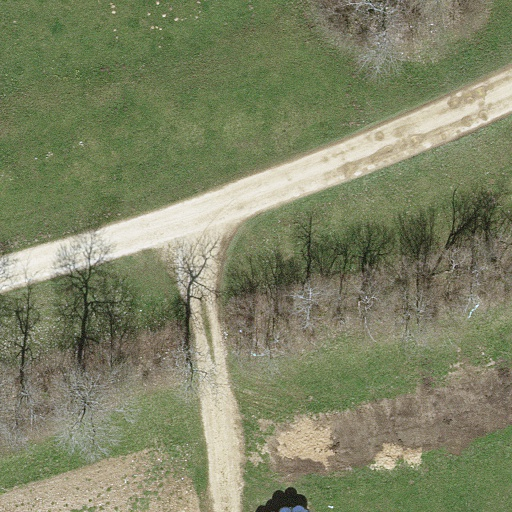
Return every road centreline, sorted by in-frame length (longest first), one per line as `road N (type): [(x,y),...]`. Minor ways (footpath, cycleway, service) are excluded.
road 1 (track): [(0,286),(195,234),(511,96)]
road 2 (track): [(195,234),(222,511)]
